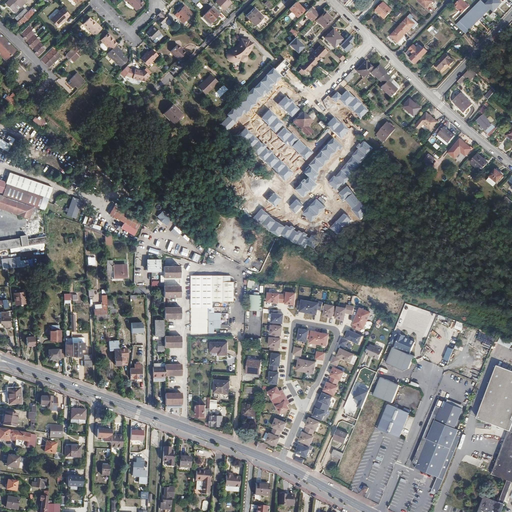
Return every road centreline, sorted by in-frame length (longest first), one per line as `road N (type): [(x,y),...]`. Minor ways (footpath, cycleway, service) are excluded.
road 1 (residential): [(303,411),(336,332),(302,321),(292,327),(289,387)]
road 2 (secondary): [(94,394),(235,447)]
